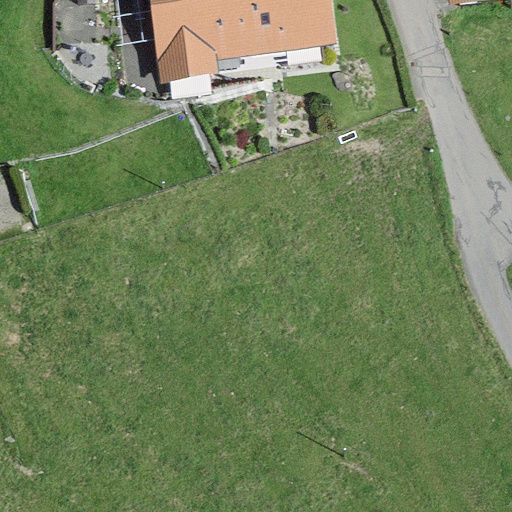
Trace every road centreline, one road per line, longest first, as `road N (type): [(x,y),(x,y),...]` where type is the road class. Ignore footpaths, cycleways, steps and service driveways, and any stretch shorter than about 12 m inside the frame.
road 1 (track): [(511,328),(484,261),(462,155)]
road 2 (residential): [(421,0),(462,155)]
